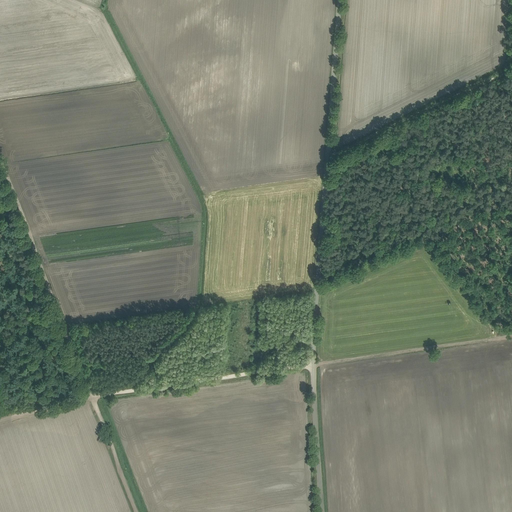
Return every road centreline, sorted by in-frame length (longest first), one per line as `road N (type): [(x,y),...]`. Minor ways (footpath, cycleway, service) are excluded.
road 1 (unclassified): [(323,511),(313,366),(344,0)]
road 2 (track): [(91,395),(511,335)]
road 3 (track): [(19,203),(91,395)]
road 4 (track): [(511,72),(330,158)]
road 5 (track): [(137,511),(91,395)]
